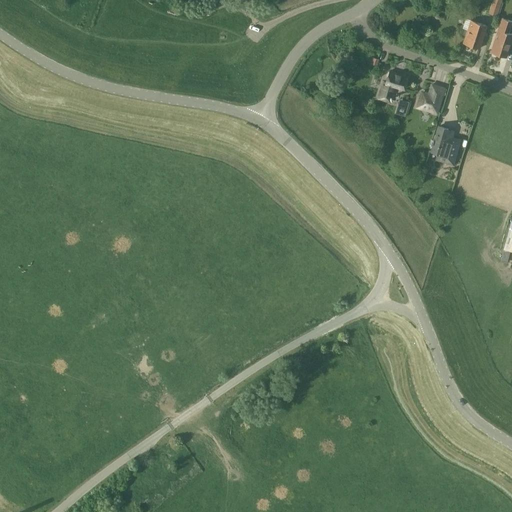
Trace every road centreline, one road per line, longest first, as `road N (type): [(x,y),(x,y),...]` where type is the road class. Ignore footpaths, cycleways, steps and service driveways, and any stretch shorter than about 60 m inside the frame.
road 1 (unclassified): [(374,303),(259,366),(60,511)]
road 2 (unclassified): [(258,121),(95,85),(0,33)]
road 3 (tertiary): [(393,258),(285,139),(258,121)]
road 4 (unclassified): [(511,91),(376,41),(354,12)]
road 5 (tertiary): [(511,443),(463,405),(426,321)]
road 6 (tertiary): [(258,121),(301,47),(354,12)]
